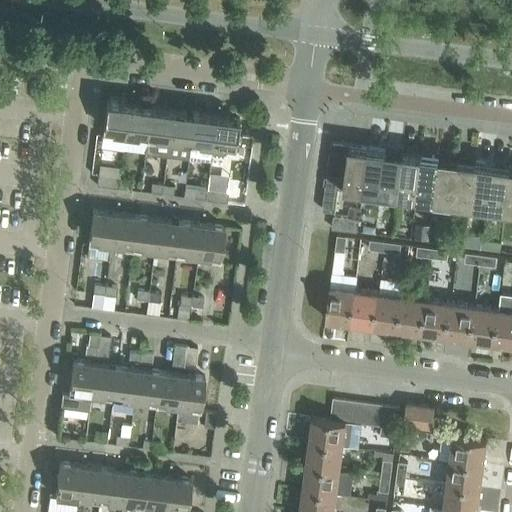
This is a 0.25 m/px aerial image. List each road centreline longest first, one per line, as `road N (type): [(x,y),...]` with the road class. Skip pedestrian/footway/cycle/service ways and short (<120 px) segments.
road 1 (tertiary): [(36,0),(314,35)]
road 2 (residential): [(50,312),(83,62)]
road 3 (residential): [(306,90),(274,340)]
road 4 (residential): [(511,382),(273,351)]
road 5 (residential): [(274,340),(50,312)]
road 6 (residential): [(307,85),(83,62)]
road 7 (residential): [(306,90),(511,116)]
road 8 (residential): [(23,511),(50,312)]
road 9 (tertiary): [(314,35),(511,61)]
road 10 (residential): [(273,351),(252,511)]
